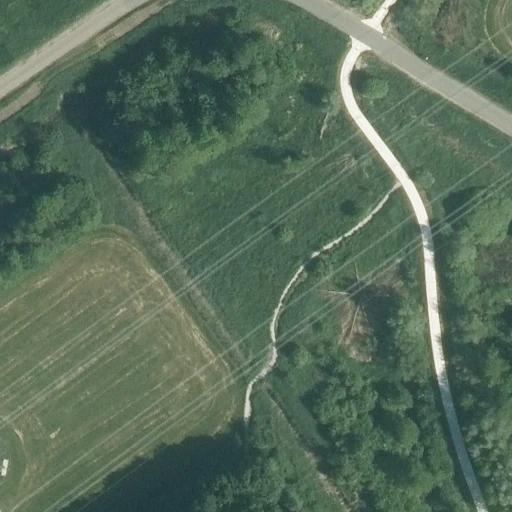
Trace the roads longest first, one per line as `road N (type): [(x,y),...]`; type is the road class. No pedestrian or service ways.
road 1 (track): [(0,307),(120,224),(233,390)]
road 2 (tertiary): [(299,0),(511,126)]
road 3 (tertiary): [(0,88),(130,0)]
